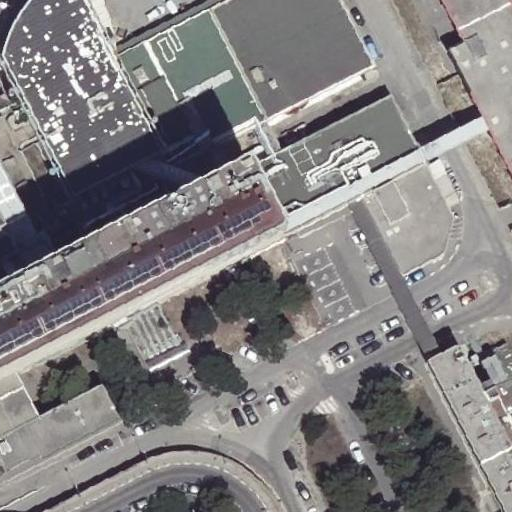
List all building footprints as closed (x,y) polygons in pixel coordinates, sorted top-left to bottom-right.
[(0,477),(12,472),(13,475),(115,423),(97,387),(38,417),(14,372),(122,317),(280,238),(344,205),(358,199),(400,277),(442,257),(451,220),(423,165),(416,152),(389,97),(279,153),(266,159),(246,170),(89,249),(72,258),(12,288),(0,264),(0,253),(56,225),(72,216),(250,126),(263,120),(372,65),(339,0),(227,0),(189,19),(187,15),(160,28),(163,33),(114,59),(84,0),(44,0),(41,3),(25,20),(13,40),(4,61),(20,93),(8,98),(5,92),(0,95),(0,477)] [(511,0),(435,0),(458,44),(444,52),(479,120),(486,134),(511,184),(511,0)] [(279,153),(263,120),(250,126),(266,159),(279,153)] [(416,152),(423,165),(451,151),(486,134),(479,120),(444,137),(416,152)] [(410,296),(400,277),(358,199),(344,205),(396,303),(416,342),(426,362),(439,355),(430,336),(410,296)] [(72,258),(89,249),(72,216),(56,225),(72,258)] [(343,256),(304,276),(318,302),(329,296),(336,309),(363,295),(343,256)] [(426,362),(502,511),(511,511),(511,357),(505,343),(466,363),(457,347),(439,355),(426,362)]
